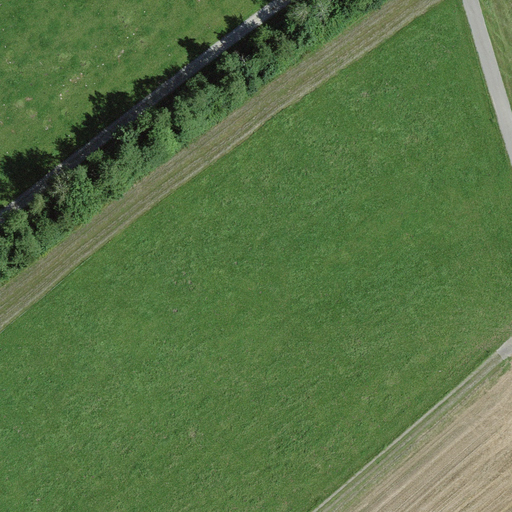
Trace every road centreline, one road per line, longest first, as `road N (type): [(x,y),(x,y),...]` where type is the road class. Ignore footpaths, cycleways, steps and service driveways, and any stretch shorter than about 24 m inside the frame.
road 1 (track): [(215,49),(0,219)]
road 2 (track): [(511,349),(317,511)]
road 3 (unclassified): [(511,150),(467,0)]
